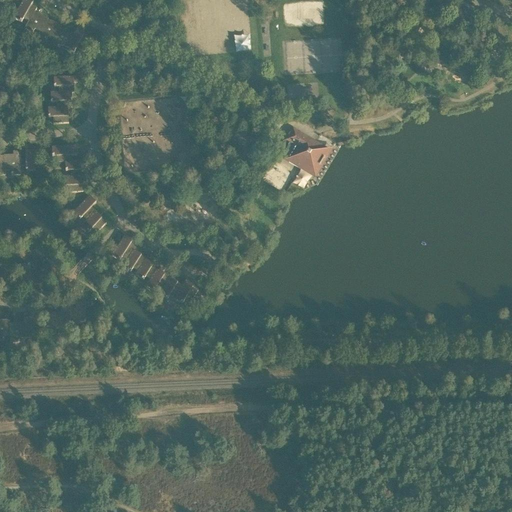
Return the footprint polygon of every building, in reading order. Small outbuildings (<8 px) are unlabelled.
[(24,19),(29,21),(30,22),(35,13),(37,9),(32,6),(34,2),(30,0),(23,0),(13,19),(21,24),(24,19)] [(35,29),(40,32),(41,33),(48,20),(38,14),(38,15),(35,13),(30,22),(29,21),(25,29),(33,34),(35,29)] [(49,37),(53,40),(54,40),(61,28),(61,27),(51,21),(51,22),(48,20),(41,33),(40,32),(38,37),(46,41),(49,37)] [(78,27),(74,34),(66,48),(74,53),(77,48),(82,52),(90,39),(82,34),(84,30),(78,27)] [(54,40),(53,40),(51,44),(59,49),(62,45),(66,48),(74,34),(64,29),(61,28),(54,40)] [(59,94),(70,93),(75,93),(74,84),(78,83),(77,77),(54,79),(54,88),(59,88),(59,92),(59,94)] [(56,103),(56,107),(71,106),(70,93),(59,94),(59,92),(51,93),(51,103),(56,103)] [(71,106),(56,107),(48,108),(49,118),(53,118),(54,124),(69,123),(68,114),(72,114),(71,106)] [(286,141),(290,144),(281,158),(286,161),(316,179),(332,152),(293,128),(286,141)] [(28,151),(19,151),(20,167),(26,166),(27,172),(36,171),(34,147),(28,148),(28,151)] [(66,163),(72,162),(72,157),(77,156),(76,147),(52,149),(52,158),(57,158),(57,164),(66,163)] [(21,176),(20,167),(19,151),(14,152),(14,156),(8,156),(5,157),(5,171),(11,171),(12,176),(21,176)] [(72,172),(72,177),(87,176),(86,161),(72,162),(66,163),(66,172),(72,172)] [(87,176),(72,177),(63,178),(63,187),(68,187),(68,193),(84,192),(83,180),(87,180),(87,176)] [(87,221),(97,210),(94,206),(97,203),(89,196),(73,214),(80,220),(83,217),(87,221)] [(97,210),(87,221),(81,227),(89,234),(92,230),(96,234),(107,223),(100,217),(103,214),(97,210)] [(127,260),(135,247),(131,245),(133,241),(125,236),(112,257),(120,262),(123,257),(127,260)] [(135,247),(127,260),(123,268),(131,273),(134,269),(138,271),(146,258),(139,254),(141,251),(135,247)] [(146,277),(151,280),(159,267),(146,258),(138,271),(135,275),(144,280),(146,277)] [(36,261),(36,270),(37,285),(43,284),(43,281),(52,281),(51,265),(45,266),(45,261),(36,261)] [(37,285),(36,270),(30,271),(30,265),(20,265),(21,290),(31,289),(31,285),(37,285)] [(0,286),(1,287),(1,290),(10,290),(9,266),(0,266),(0,286)] [(157,288),(161,291),(170,278),(163,273),(165,270),(159,267),(151,280),(146,287),(154,292),(157,288)] [(170,278),(161,291),(159,295),(167,300),(170,296),(175,299),(183,286),(170,278)] [(187,279),(183,286),(175,299),(183,304),(185,300),(190,304),(199,291),(191,286),(192,283),(187,279)] [(76,300),(76,308),(76,324),(86,323),(86,318),(92,318),(92,303),(82,303),(82,300),(76,300)] [(61,309),(61,314),(61,329),(71,329),(71,324),(76,324),(76,308),(61,309)] [(25,323),(26,338),(35,338),(34,333),(40,332),(39,318),(31,318),(31,314),(24,315),(25,323)] [(61,329),(61,314),(46,314),(47,334),(56,334),(56,329),(61,329)] [(0,340),(5,340),(5,335),(9,335),(11,335),(10,324),(10,320),(0,320),(0,340)] [(14,324),(10,324),(11,335),(9,335),(10,344),(18,343),(18,339),(26,338),(25,323),(14,324)]
